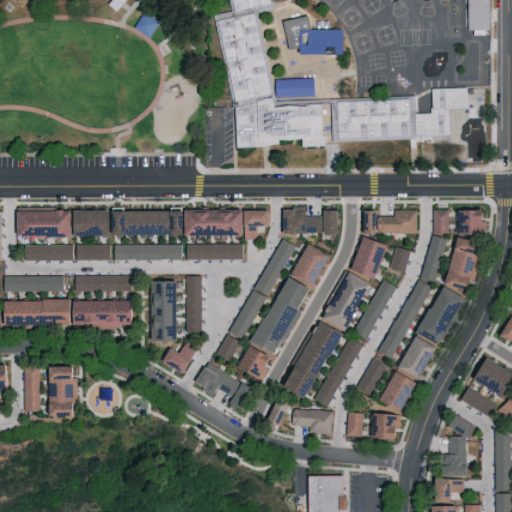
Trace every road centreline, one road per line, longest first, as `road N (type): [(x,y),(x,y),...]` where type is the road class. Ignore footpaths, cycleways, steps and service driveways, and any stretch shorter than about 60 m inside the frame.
road 1 (residential): [(0,191),(509,183)]
road 2 (residential): [(0,346),(50,348),(131,368),(249,436),(420,465)]
road 3 (residential): [(413,511),(438,398),(496,282),(509,183)]
road 4 (residential): [(249,436),(350,230),(353,188)]
road 5 (residential): [(509,183),(510,0)]
